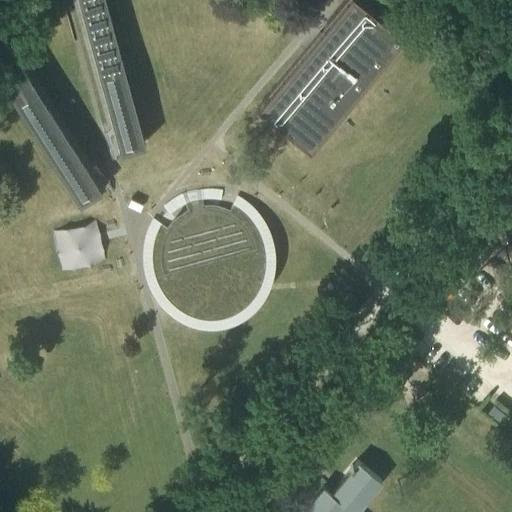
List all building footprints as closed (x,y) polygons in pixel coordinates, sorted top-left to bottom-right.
[(144,143),(105,0),(78,0),(119,150),(144,143)] [(359,0),(344,0),(256,106),(309,150),(403,37),(359,0)] [(0,77),(31,127),(78,202),(100,188),(31,79),(0,29),(0,77)] [(148,249),(148,255),(148,260),(149,265),(150,270),(151,275),(153,280),(156,284),(159,289),(162,293),(165,297),(169,300),(173,303),(178,306),(182,309),(187,311),(192,312),(197,313),(202,314),(207,314),(213,314),(218,313),(223,312),(228,311),(233,309),(237,306),(242,304),(246,300),(250,297),(253,293),(256,289),(259,284),(262,280),(264,275),(265,270),(266,265),(267,260),(267,255),(267,249),(266,244),(265,239),(264,234),(262,229),(259,225),(256,220),(253,216),(250,212),(246,209),(242,206),(237,203),(233,201),(228,199),(223,197),(218,196),(213,195),(207,195),(202,195),(197,196),(192,197),(187,199),(182,201),(178,203),(173,206),(169,209),(165,212),(162,216),(159,220),(156,225),(153,229),(151,234),(150,239),(149,244),(148,249)] [(396,321),(383,336),(406,356),(420,342),(396,321)] [(381,479),(358,461),(353,466),(352,465),(349,468),(351,469),(331,493),(323,486),(302,511),(355,511),(381,479)]
